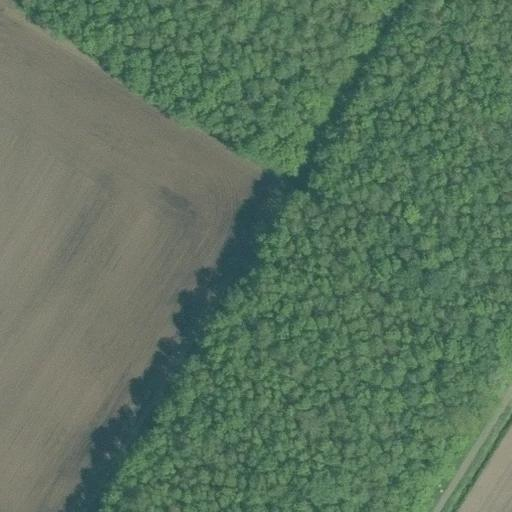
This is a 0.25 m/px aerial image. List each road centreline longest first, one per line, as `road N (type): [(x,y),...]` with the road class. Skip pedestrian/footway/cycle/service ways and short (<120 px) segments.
road 1 (unknown): [(422,0),(94,511)]
road 2 (track): [(421,511),(511,370)]
